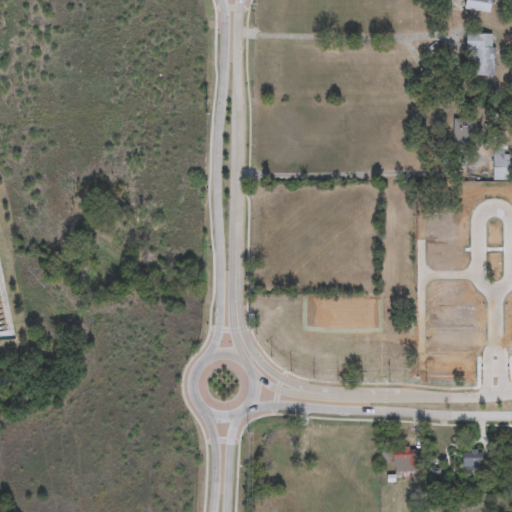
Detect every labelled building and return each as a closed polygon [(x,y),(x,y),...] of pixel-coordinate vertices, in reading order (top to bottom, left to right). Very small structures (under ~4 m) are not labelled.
[(488,0),(488,11),(462,10),(462,0),(488,0)] [(492,76),(472,75),(472,58),(464,58),(465,33),(493,33),(492,76)] [(508,180),(491,180),(491,155),(508,155),(508,180)] [(267,465),(267,447),(289,448),(288,465),(267,465)] [(390,465),(381,465),(381,450),(415,450),(415,473),(390,473),(390,465)] [(462,452),(488,452),(488,474),(462,474),(462,452)]
